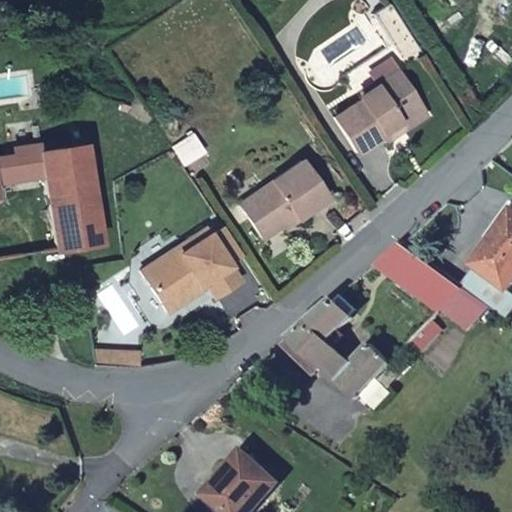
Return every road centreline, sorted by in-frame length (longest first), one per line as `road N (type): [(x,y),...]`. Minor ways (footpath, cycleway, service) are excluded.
road 1 (residential): [(209,370),(511,114)]
road 2 (residential): [(0,358),(96,387),(209,370)]
road 3 (residential): [(209,370),(89,500)]
